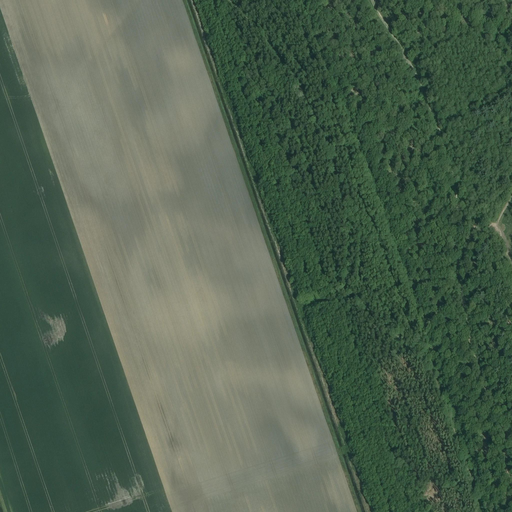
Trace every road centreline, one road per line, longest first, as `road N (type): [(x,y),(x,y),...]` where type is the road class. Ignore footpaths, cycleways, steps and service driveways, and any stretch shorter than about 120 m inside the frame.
road 1 (track): [(310,105),(347,205),(348,289),(429,363),(483,511)]
road 2 (track): [(460,228),(471,343),(511,442)]
road 3 (track): [(408,55),(450,163),(460,228)]
road 4 (track): [(233,0),(274,45),(310,105)]
